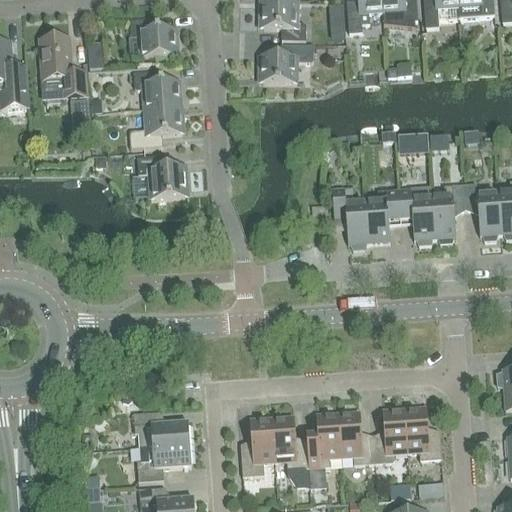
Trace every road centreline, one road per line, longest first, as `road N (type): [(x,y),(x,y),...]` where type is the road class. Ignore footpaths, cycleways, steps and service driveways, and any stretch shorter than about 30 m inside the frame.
road 1 (residential): [(220,511),(214,393),(457,374)]
road 2 (residential): [(243,275),(223,206),(207,0)]
road 3 (residential): [(243,275),(450,265)]
road 4 (residential): [(453,308),(247,323)]
road 5 (residential): [(247,323),(60,334)]
road 6 (residential): [(148,0),(0,7)]
road 7 (residential): [(459,511),(457,374)]
road 8 (tertiary): [(17,511),(7,387)]
